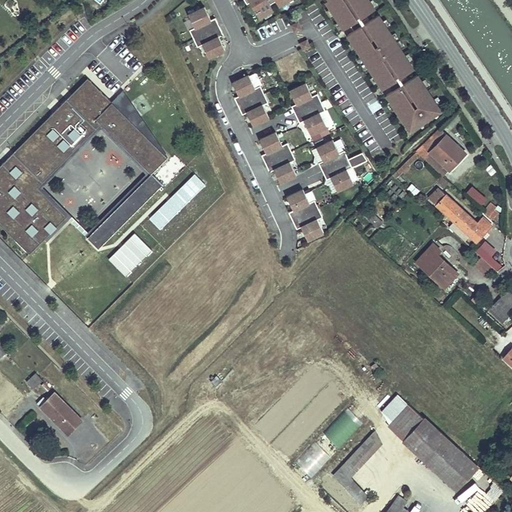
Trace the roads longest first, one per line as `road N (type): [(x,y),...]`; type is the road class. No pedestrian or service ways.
road 1 (unclassified): [(0,265),(140,416),(137,429),(74,483),(48,477),(0,428)]
road 2 (residential): [(221,0),(238,47),(224,99),(283,220),(285,254)]
road 3 (unclassified): [(141,0),(93,28),(0,123)]
road 4 (tertiary): [(418,4),(511,146)]
